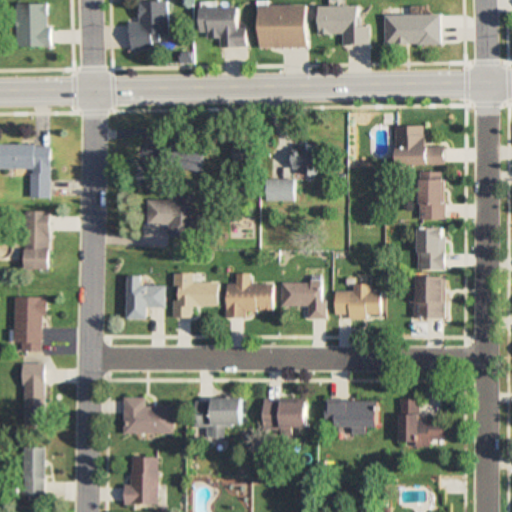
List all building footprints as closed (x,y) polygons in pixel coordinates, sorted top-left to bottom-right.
[(171,0),(142,0),(143,21),(132,22),(133,50),(161,49),(160,34),(171,34),(171,0)] [(19,3),(19,47),(52,47),(52,3),(19,3)] [(263,4),(263,47),(312,47),(312,4),(263,4)] [(364,5),(323,6),(323,35),(346,35),(346,44),(374,44),(374,26),(364,26),(364,5)] [(223,47),(251,46),(250,27),(244,27),(243,6),(202,7),(202,36),(222,36),(223,47)] [(389,15),(389,45),(444,45),(444,15),(389,15)] [(398,126),(398,166),(447,166),(447,147),(427,147),(427,126),(398,126)] [(31,170),(31,199),(52,199),(52,145),(0,144),(0,169),(31,170)] [(322,174),(322,145),(296,145),(296,174),(322,174)] [(208,162),(206,147),(191,149),(193,164),(208,162)] [(138,187),(169,191),(171,171),(141,167),(138,187)] [(297,201),(297,179),(268,179),(268,201),(297,201)] [(447,179),(422,179),(422,219),(447,219),(447,179)] [(151,225),(173,225),(173,238),(200,238),(200,195),(172,195),(172,201),(151,201),(151,225)] [(52,269),(52,211),(27,211),(27,269),(52,269)] [(420,270),(448,270),(448,228),(420,228),(420,270)] [(194,306),(221,306),(221,283),(194,283),(194,274),(175,274),(175,317),(194,317),(194,306)] [(129,319),(151,319),(151,307),(167,307),(167,286),(142,285),(142,277),(130,277),(129,319)] [(448,277),(419,277),(419,291),(410,291),(410,317),(447,318),(448,277)] [(309,319),(328,318),(327,282),(283,282),(283,306),(309,306),(309,319)] [(337,291),(337,317),(383,317),(383,290),(373,290),(373,284),(354,283),(354,291),(337,291)] [(227,314),(276,314),(276,284),(227,284),(227,314)] [(48,297),(19,297),(18,347),(47,348),(48,297)] [(49,363),(27,363),(27,428),(49,427),(49,363)] [(149,406),(149,396),(126,396),(126,433),(177,433),(177,406),(149,406)] [(198,426),(209,426),(209,437),(227,437),(227,426),(248,426),(248,399),(198,399),(198,426)] [(449,445),(449,419),(422,419),(422,399),(403,399),(403,444),(449,445)] [(266,430),(312,429),(312,400),(266,400),(266,430)] [(382,401),(331,401),(332,431),(383,431),(382,401)] [(27,447),(27,496),(50,496),(49,447),(27,447)] [(161,505),(162,457),(135,456),(135,484),(127,484),(126,504),(161,505)]
